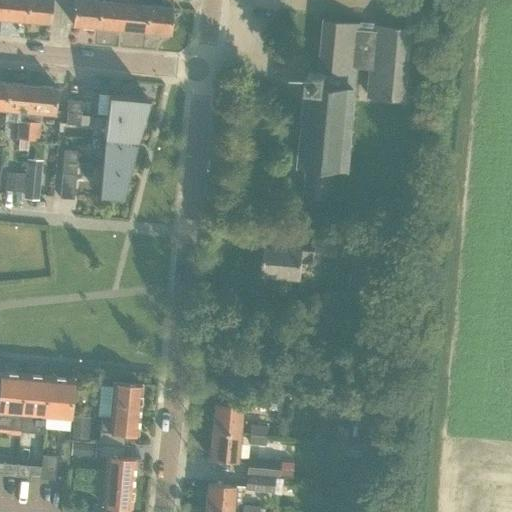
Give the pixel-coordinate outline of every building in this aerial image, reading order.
[(29,0),(4,0),(3,18),(27,20),(29,0)] [(29,0),(27,20),(52,22),(53,0),(29,0)] [(75,0),(73,25),(97,27),(100,1),(93,0),(75,0)] [(97,27),(122,29),(124,0),(111,0),(112,2),(100,1),(97,27)] [(124,0),(122,29),(146,31),(149,5),(134,4),(134,0),(124,0)] [(149,5),(146,31),(149,31),(148,34),(150,36),(159,37),(161,35),(161,32),(170,33),(173,0),(159,0),(159,6),(149,5)] [(360,29),(361,22),(326,19),(321,70),(310,69),(301,163),(310,164),(307,194),(325,196),(328,166),(347,168),(357,67),(372,68),(370,96),(405,100),(411,27),(376,24),(376,30),(360,29)] [(0,108),(6,109),(9,83),(0,82),(0,108)] [(15,138),(28,140),(33,86),(9,83),(6,109),(19,110),(18,120),(17,120),(15,138)] [(33,86),(28,140),(38,141),(41,112),(55,114),(58,88),(33,86)] [(109,94),(107,117),(143,120),(149,98),(142,97),(120,95),(109,94)] [(68,99),(67,111),(81,112),(82,100),(68,99)] [(67,111),(66,123),(80,124),(81,112),(67,111)] [(107,117),(104,139),(138,143),(143,120),(107,117)] [(104,139),(102,168),(130,170),(138,143),(104,139)] [(64,149),(63,162),(77,163),(78,150),(64,149)] [(23,198),(39,199),(42,164),(27,162),(25,175),(24,191),(23,198)] [(63,162),(62,173),(76,174),(77,163),(63,162)] [(102,168),(99,196),(123,198),(130,170),(102,168)] [(62,173),(60,197),(74,198),(76,174),(62,173)] [(24,191),(25,175),(8,174),(6,190),(24,191)] [(315,229),(314,244),(338,246),(339,232),(315,229)] [(314,263),(315,250),(294,248),(294,240),(282,239),(282,247),(267,246),(264,274),(301,277),(302,262),(314,263)] [(383,251),(381,269),(395,271),(397,253),(383,251)] [(1,372),(0,380),(0,412),(9,413),(8,428),(20,429),(22,414),(25,374),(1,372)] [(46,417),(50,376),(25,374),(22,414),(46,417)] [(50,376),(46,417),(71,419),(74,379),(50,376)] [(100,443),(124,445),(126,433),(138,434),(142,385),(114,382),(111,417),(101,416),(99,443),(100,443)] [(213,432),(241,435),(243,407),(216,404),(213,432)] [(362,416),(363,406),(353,405),(353,411),(356,416),(362,416)] [(88,422),(73,421),(71,437),(87,438),(88,422)] [(250,434),(267,435),(267,425),(250,424),(250,434)] [(333,425),(332,437),(346,438),(347,427),(333,425)] [(239,450),(241,435),(213,432),(211,460),(238,463),(239,450)] [(267,435),(250,434),(249,443),(266,445),(267,435)] [(72,443),(71,453),(81,454),(82,444),(72,443)] [(123,457),(124,445),(100,443),(99,456),(107,456),(103,505),(131,508),(136,458),(123,457)] [(347,456),(360,458),(361,447),(348,445),(347,456)] [(43,454),(40,478),(54,479),(57,455),(43,454)] [(281,460),(250,457),(248,474),(279,477),(279,476),(280,462),(281,460)] [(280,462),(279,476),(292,477),(293,463),(280,462)] [(17,464),(16,475),(30,477),(31,465),(17,464)] [(246,491),(274,494),(275,479),(247,477),(246,491)] [(208,484),(205,511),(233,511),(234,503),(241,504),(243,488),(236,487),(208,484)] [(349,500),(360,501),(361,489),(349,488),(349,500)]
